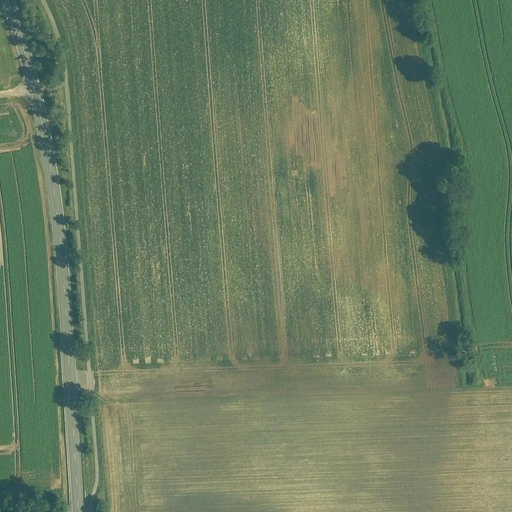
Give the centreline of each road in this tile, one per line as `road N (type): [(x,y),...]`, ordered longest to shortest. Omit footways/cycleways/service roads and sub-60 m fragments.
road 1 (tertiary): [(77,511),(59,227),(35,90),(7,0)]
road 2 (track): [(422,0),(451,141),(457,281)]
